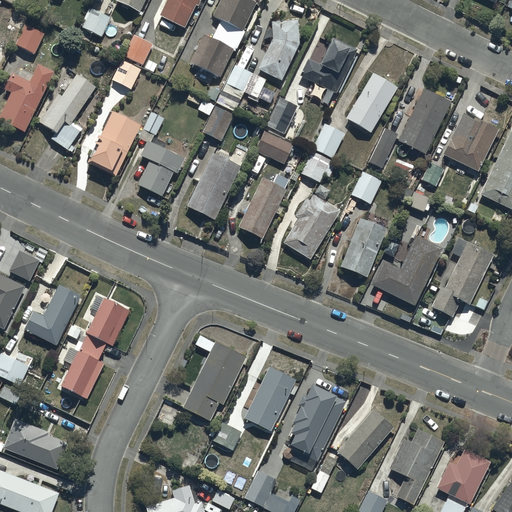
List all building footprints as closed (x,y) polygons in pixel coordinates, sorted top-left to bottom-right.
[(139,12),(145,0),(114,0),(115,0),(139,12)] [(165,0),(158,14),(184,27),(195,5),(197,6),(200,0),(165,0)] [(243,30),(255,2),(251,0),(219,0),(212,16),(219,19),(211,37),(203,33),(189,63),(220,77),(233,51),(235,52),(245,31),(243,30)] [(81,26),(101,36),(110,18),(90,8),(81,26)] [(14,44),(34,54),(44,33),(31,27),(35,19),(29,15),(14,44)] [(280,81),(298,44),(297,20),(270,21),(271,40),(257,69),(280,81)] [(123,56),(142,65),(152,44),(133,34),(123,56)] [(297,75),(335,94),(357,49),(331,36),(317,63),(306,58),(297,75)] [(141,69),(121,59),(111,80),(130,89),(141,69)] [(0,112),(0,120),(24,132),(54,71),(38,64),(29,81),(11,72),(3,89),(10,92),(0,112)] [(252,73),(234,64),(225,83),(243,92),(252,73)] [(396,87),(371,72),(344,118),(372,134),(381,119),(378,117),(396,87)] [(95,88),(76,74),(61,96),(58,94),(39,121),(55,132),(51,138),(71,153),(86,132),(71,122),(95,88)] [(408,116),(396,140),(423,154),(449,101),(418,86),(404,114),(408,116)] [(234,96),(222,90),(216,103),(228,109),(234,96)] [(297,106),(279,97),(264,124),(282,134),(297,106)] [(213,106),(202,100),(197,109),(208,115),(213,106)] [(202,132),(220,141),(233,115),(215,105),(202,132)] [(141,125),(112,111),(100,135),(97,134),(93,143),(95,143),(86,162),(115,176),(141,125)] [(162,196),(173,171),(177,173),(184,157),(164,148),(166,142),(155,137),(163,118),(150,112),(138,138),(145,142),(139,155),(149,159),(137,185),(162,196)] [(460,114),(441,154),(477,171),(497,129),(473,118),(472,120),(460,114)] [(323,123),(310,148),(331,158),(343,133),(323,123)] [(511,125),(479,193),(511,210),(511,208),(511,125)] [(383,127),(367,161),(380,168),(397,134),(383,127)] [(253,150),(282,164),(291,145),(262,131),(253,150)] [(310,151),(299,173),(324,185),(335,163),(310,151)] [(186,206),(214,220),(240,166),(228,160),(230,157),(219,152),(217,155),(212,153),(186,206)] [(428,161),(420,179),(434,186),(443,168),(428,161)] [(349,194),(369,204),(381,181),(361,171),(349,194)] [(237,227),(260,239),(285,190),(283,189),(288,180),(275,174),(271,182),(260,177),(248,201),(244,199),(238,212),(243,215),(237,227)] [(407,206),(422,211),(428,197),(413,191),(407,206)] [(282,242),(309,259),(340,209),(312,192),(307,199),(305,198),(294,215),(297,217),(282,242)] [(339,267),(365,277),(385,228),(359,218),(339,267)] [(370,283),(413,305),(441,248),(415,235),(399,268),(382,260),(370,283)] [(460,301),(468,304),(493,254),(467,241),(443,288),(440,286),(430,306),(452,317),(460,301)] [(0,310),(12,316),(25,289),(25,288),(33,272),(0,256),(0,310)] [(23,329),(55,345),(80,295),(58,284),(50,299),(44,296),(36,312),(33,310),(23,329)] [(60,386),(87,399),(104,363),(98,360),(106,343),(112,346),(129,310),(96,294),(89,308),(96,311),(86,333),(87,333),(82,342),(78,340),(74,349),(69,346),(62,360),(70,364),(60,386)] [(70,324),(66,334),(76,339),(81,329),(70,324)] [(182,407),(209,421),(218,402),(223,405),(246,357),(214,342),(182,407)] [(0,375),(19,385),(28,365),(1,352),(0,354),(0,375)] [(269,366),(243,418),(270,431),(296,379),(269,366)] [(0,388),(0,396),(15,404),(21,393),(2,384),(0,388)] [(347,400),(313,384),(306,397),(303,395),(298,405),(301,407),(293,422),(296,423),(291,433),(296,435),(290,447),(318,461),(347,400)] [(355,469),(356,469),(392,427),(372,409),(335,451),(344,459),(337,466),(349,476),(355,469)] [(157,419),(172,426),(175,418),(160,411),(157,419)] [(2,448),(56,469),(67,442),(47,434),(48,431),(13,418),(2,448)] [(232,451),(241,432),(221,422),(212,442),(232,451)] [(395,496),(412,505),(443,441),(416,428),(410,442),(402,438),(387,468),(394,471),(392,475),(402,480),(395,496)] [(462,511),(466,503),(468,504),(489,461),(463,448),(454,465),(447,461),(435,487),(450,494),(447,500),(446,499),(439,511),(462,511)] [(0,503),(21,511),(50,511),(58,493),(0,470),(0,503)] [(257,470),(243,498),(271,511),(294,511),(301,500),(292,495),(289,502),(270,492),(276,479),(257,470)] [(310,488),(320,493),(329,476),(318,471),(310,488)] [(511,511),(511,478),(490,508),(495,511),(511,511)] [(146,511),(204,511),(201,502),(194,504),(188,485),(170,491),(172,497),(145,506),(146,511)] [(211,501),(228,509),(234,499),(217,490),(211,501)] [(379,511),(386,500),(367,491),(356,511),(379,511)]
